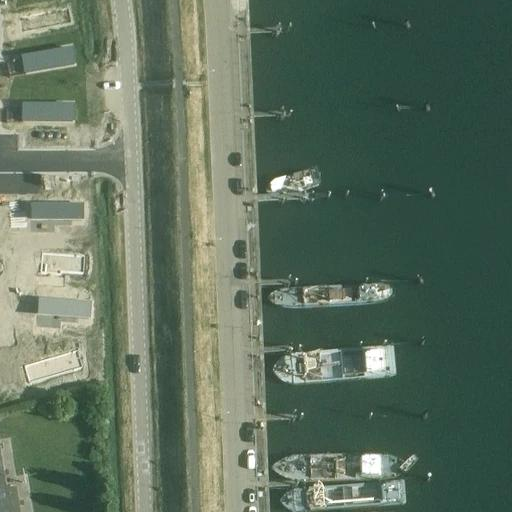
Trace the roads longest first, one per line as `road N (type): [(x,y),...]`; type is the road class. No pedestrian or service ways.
road 1 (unclassified): [(235,511),(213,0)]
road 2 (residential): [(143,511),(129,159)]
road 3 (residential): [(129,159),(121,0)]
road 4 (residential): [(0,158),(129,159)]
